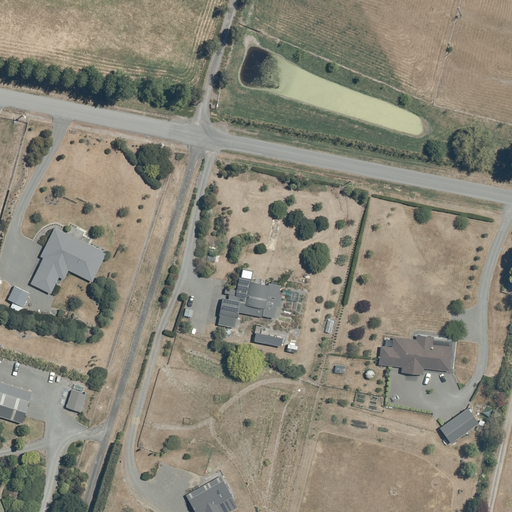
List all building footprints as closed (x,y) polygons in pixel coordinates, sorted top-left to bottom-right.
[(91,281),(103,252),(80,242),(83,236),(71,231),(69,235),(52,227),(27,283),(49,293),(56,276),(62,279),(66,270),(91,281)] [(235,312),(272,317),(274,305),(278,306),(280,294),(276,293),(278,283),(236,277),(234,295),(226,294),(226,298),(219,297),(215,324),(233,327),(235,312)] [(27,292),(11,285),(6,299),(10,301),(7,309),(18,313),(27,292)] [(298,292),(288,292),(288,300),(297,301),(298,292)] [(271,329),(262,327),(260,338),(269,340),(271,329)] [(281,332),(273,330),(271,339),(280,340),(281,332)] [(298,331),(289,330),(289,334),(283,333),(282,342),(297,344),(298,331)] [(431,336),(415,334),(414,338),(391,336),(390,347),(378,345),(376,363),(400,366),(400,371),(421,373),(421,367),(447,370),(450,338),(431,336)] [(29,391),(0,381),(0,416),(19,422),(29,391)] [(61,415),(75,418),(77,412),(78,412),(84,393),(68,389),(61,415)] [(475,423),(464,407),(437,427),(448,442),(475,423)] [(216,482),(213,478),(207,481),(209,485),(203,489),(200,485),(186,493),(189,497),(185,499),(192,511),(201,511),(228,511),(235,508),(219,480),(216,482)]
